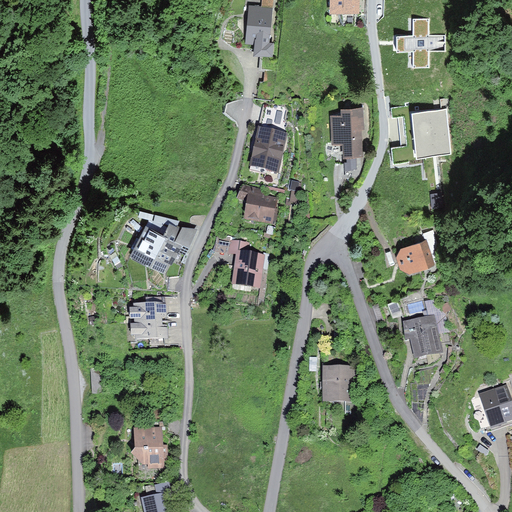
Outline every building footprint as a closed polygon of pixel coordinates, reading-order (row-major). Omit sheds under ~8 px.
[(332,0),(333,9),(363,10),(363,0),(332,0)] [(273,7),(249,5),(246,43),(255,44),(254,55),(272,57),(274,42),(269,41),(273,7)] [(271,78),(261,80),(265,97),(274,95),(271,78)] [(342,115),(331,116),(333,144),(342,144),(343,158),(347,158),(357,157),(363,157),(362,130),(364,130),(363,107),(341,109),(342,115)] [(446,108),(411,111),(415,156),(450,153),(446,108)] [(274,132),(259,129),(250,169),(279,175),(287,135),(274,132)] [(357,157),(347,158),(347,161),(345,162),(346,178),(355,177),(354,169),(357,169),(357,157)] [(264,191),(244,187),(237,200),(247,202),(244,220),(273,225),(278,199),(263,197),(264,191)] [(140,211),(139,217),(152,220),(154,214),(140,211)] [(155,215),(154,220),(178,226),(179,221),(155,215)] [(163,234),(146,225),(130,255),(167,275),(183,244),(189,246),(198,229),(182,227),(181,229),(169,222),(163,234)] [(277,228),(268,227),(267,234),(264,234),(264,238),(272,239),(272,235),(276,236),(277,228)] [(258,232),(251,230),(250,236),(261,239),(262,236),(257,235),(258,232)] [(424,234),(426,239),(434,262),(443,259),(433,231),(424,234)] [(426,239),(401,248),(396,257),(399,265),(400,269),(409,274),(435,264),(434,262),(426,239)] [(249,243),(230,241),(228,255),(236,256),(232,286),(261,289),(265,256),(248,254),(249,243)] [(425,303),(429,317),(434,316),(439,335),(450,333),(443,299),(425,303)] [(135,324),(168,322),(167,304),(133,306),(134,310),(130,311),(130,322),(135,321),(135,324)] [(429,317),(404,324),(406,341),(411,340),(415,360),(443,354),(442,346),(439,337),(439,335),(434,316),(429,317)] [(98,317),(90,318),(91,327),(99,326),(98,317)] [(168,322),(135,324),(135,327),(130,327),(131,338),(136,338),(136,342),(169,340),(168,322)] [(445,336),(439,337),(442,346),(447,345),(445,336)] [(106,369),(92,370),(92,394),(107,394),(106,369)] [(356,369),(324,369),(323,404),(356,404),(356,369)] [(511,401),(507,386),(479,396),(491,431),(511,423),(511,401)] [(162,429),(134,431),(135,452),(131,457),(143,466),(148,466),(148,470),(165,469),(164,461),(168,461),(167,447),(163,447),(162,429)] [(155,487),(157,496),(168,494),(173,493),(171,484),(155,487)] [(157,496),(141,500),(143,511),(172,511),(168,494),(157,496)]
